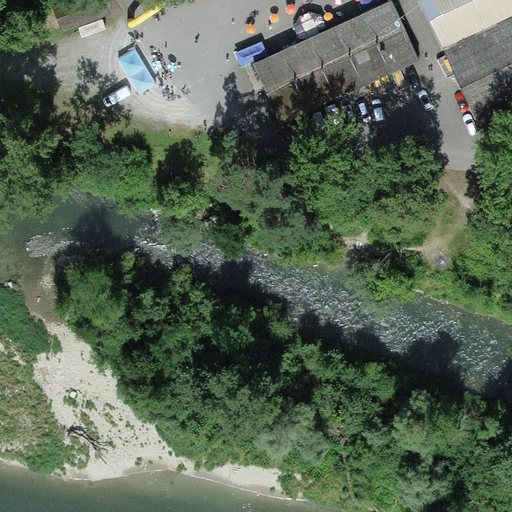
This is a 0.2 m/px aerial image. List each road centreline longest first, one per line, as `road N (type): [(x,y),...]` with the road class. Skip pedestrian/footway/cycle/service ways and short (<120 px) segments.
road 1 (track): [(511,165),(319,147),(259,133),(192,88),(151,34)]
road 2 (track): [(511,236),(472,214),(418,156)]
